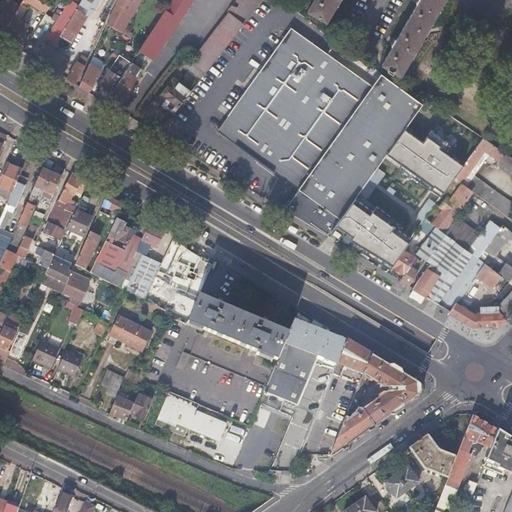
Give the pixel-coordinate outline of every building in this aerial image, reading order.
[(16,10),(19,6),(10,0),(4,0),(0,5),(5,9),(0,16),(0,29),(7,24),(12,16),(16,10)] [(20,13),(36,0),(22,0),(19,6),(16,10),(20,13)] [(37,0),(32,5),(46,13),(53,0),(37,0)] [(77,8),(81,0),(69,0),(52,29),(60,35),(77,8)] [(112,17),(109,22),(120,29),(137,0),(119,0),(110,16),(112,17)] [(171,0),(139,50),(155,60),(194,0),(171,0)] [(261,0),(234,0),(227,9),(244,22),(261,0)] [(312,0),(307,9),(326,20),(337,0),(312,0)] [(393,45),(382,64),(401,75),(444,0),(417,0),(416,2),(418,3),(397,39),(395,38),(392,44),(393,45)] [(88,14),(77,8),(60,35),(71,41),(88,14)] [(101,19),(104,21),(108,13),(104,11),(100,19),(101,19)] [(232,14),(219,30),(230,39),(231,40),(244,23),(232,14)] [(16,17),(7,24),(4,30),(19,39),(28,24),(16,17)] [(298,188),(320,156),(363,186),(422,104),(382,74),(373,87),(292,28),(218,130),(298,188)] [(219,30),(194,62),(195,63),(205,71),(230,39),(219,30)] [(43,43),(34,58),(43,64),(52,48),(54,45),(52,44),(50,47),(43,43)] [(52,48),(43,64),(60,74),(65,65),(60,62),(65,55),(52,48)] [(106,64),(111,67),(118,56),(113,53),(106,64)] [(67,78),(76,84),(88,57),(82,54),(67,78)] [(111,67),(100,83),(109,89),(119,76),(120,77),(130,63),(131,62),(119,54),(118,56),(111,67)] [(79,85),(88,91),(101,70),(89,63),(79,85)] [(120,77),(105,101),(111,105),(118,95),(122,98),(136,76),(141,69),(130,63),(120,77)] [(205,71),(195,63),(191,69),(201,77),(206,72),(205,71)] [(158,99),(175,112),(191,91),(174,78),(158,99)] [(427,108),(442,118),(446,112),(428,100),(427,108)] [(439,123),(449,130),(456,119),(446,112),(442,118),(439,123)] [(449,130),(476,147),(483,137),(469,128),(456,119),(449,130)] [(476,147),(454,176),(460,181),(472,190),(482,197),(508,215),(511,209),(511,201),(474,174),(490,153),(499,160),(498,162),(511,172),(511,156),(483,137),(476,147)] [(363,186),(320,156),(298,188),(283,211),(326,240),(339,221),(358,192),(363,186)] [(47,157),(46,158),(43,166),(50,169),(53,161),(47,157)] [(21,169),(6,162),(0,174),(0,185),(12,191),(16,182),(21,169)] [(44,189),(51,172),(52,170),(50,169),(43,166),(35,183),(30,195),(35,197),(38,192),(42,194),(44,189)] [(49,204),(61,177),(51,172),(44,189),(47,191),(42,201),(49,204)] [(72,172),(58,199),(66,203),(63,210),(72,214),(75,207),(72,205),(73,202),(70,200),(72,195),(74,195),(76,190),(81,193),(87,181),(72,172)] [(460,181),(454,176),(429,211),(435,216),(431,221),(433,223),(444,208),(440,205),(447,195),(451,198),(460,185),(458,184),(460,181)] [(472,190),(460,181),(458,184),(460,185),(451,198),(447,195),(440,205),(444,208),(433,223),(436,225),(442,230),(454,215),(455,216),(455,214),(462,206),(461,205),(472,190)] [(12,191),(1,214),(6,217),(11,205),(14,207),(23,185),(16,182),(12,191)] [(369,190),(363,186),(358,192),(364,196),(369,190)] [(364,196),(358,192),(339,221),(362,233),(365,228),(369,228),(373,231),(384,215),(362,198),(364,196)] [(123,204),(107,194),(101,205),(119,213),(123,204)] [(58,199),(48,222),(64,229),(65,227),(66,227),(72,214),(63,210),(66,203),(58,199)] [(34,205),(27,202),(18,221),(25,225),(34,205)] [(81,241),(91,218),(75,210),(64,233),(81,241)] [(480,233),(455,214),(455,216),(454,215),(442,230),(468,250),(480,233)] [(126,222),(116,217),(98,256),(108,261),(116,244),(111,242),(114,237),(130,244),(131,242),(128,240),(133,231),(124,226),(126,222)] [(491,219),(480,233),(468,250),(474,254),(499,273),(503,276),(507,279),(511,282),(511,266),(497,255),(496,255),(492,260),(482,253),(488,245),(498,253),(509,238),(511,239),(511,231),(503,225),(502,227),(491,219)] [(162,232),(147,225),(128,268),(120,287),(125,289),(144,300),(155,276),(161,263),(141,254),(142,253),(145,255),(150,244),(156,246),(162,232)] [(442,230),(436,225),(416,252),(419,255),(421,256),(420,259),(423,261),(418,270),(422,273),(427,266),(430,263),(443,271),(426,296),(439,303),(474,254),(468,250),(442,230)] [(93,230),(90,229),(75,264),(84,269),(99,237),(91,233),(93,230)] [(18,255),(25,258),(33,239),(26,236),(21,246),(22,246),(18,255)] [(99,242),(86,271),(90,273),(102,244),(99,242)] [(54,253),(34,244),(32,248),(39,251),(38,253),(42,255),(39,261),(38,264),(47,268),(54,253)] [(496,255),(497,255),(498,253),(488,245),(482,253),(492,260),(496,255)] [(413,257),(414,255),(402,249),(391,265),(404,273),(407,267),(408,264),(413,257)] [(67,250),(63,258),(71,262),(75,254),(67,250)] [(0,267),(11,272),(12,268),(18,256),(14,255),(5,251),(3,255),(0,261),(0,267)] [(63,258),(54,253),(47,268),(45,273),(41,281),(63,291),(70,276),(72,270),(68,269),(71,262),(63,258)] [(449,310),(449,311),(473,326),(486,326),(499,325),(511,311),(511,282),(507,279),(503,276),(499,273),(474,254),(439,303),(449,310)] [(27,275),(31,266),(33,261),(25,258),(18,255),(18,256),(12,268),(27,275)] [(417,258),(414,255),(413,257),(408,264),(412,267),(417,258)] [(45,273),(47,268),(38,264),(35,262),(33,261),(31,266),(45,273)] [(419,277),(413,287),(414,288),(425,295),(426,296),(443,271),(430,263),(427,266),(422,273),(419,277)] [(97,265),(93,273),(120,287),(128,268),(120,264),(115,274),(97,265)] [(11,272),(0,267),(0,275),(7,278),(11,272)] [(404,273),(400,279),(408,284),(416,272),(407,267),(404,273)] [(89,284),(70,276),(63,291),(70,294),(68,300),(79,306),(89,284)] [(425,295),(414,288),(410,295),(421,301),(425,295)] [(288,332),(199,294),(198,296),(187,321),(277,359),(288,332)] [(77,325),(84,309),(76,306),(69,322),(77,325)] [(346,338),(298,309),(288,332),(277,359),(259,402),(291,416),(268,472),(292,474),(301,451),(346,338)] [(105,331),(109,323),(88,312),(84,319),(105,331)] [(119,316),(110,334),(142,350),(151,332),(119,316)] [(0,361),(3,363),(8,351),(6,350),(16,328),(5,322),(1,330),(0,333),(0,361)] [(31,325),(22,322),(9,351),(18,355),(31,325)] [(81,324),(70,344),(78,348),(89,328),(81,324)] [(372,354),(346,338),(301,451),(303,455),(330,454),(345,418),(353,399),(359,386),(362,377),(364,374),(372,354)] [(59,348),(41,340),(32,360),(51,368),(59,348)] [(82,359),(65,351),(58,369),(75,376),(82,359)] [(402,372),(372,354),(364,374),(370,377),(378,382),(376,382),(377,384),(378,384),(378,385),(382,387),(387,387),(387,391),(382,391),(379,394),(377,397),(376,398),(375,397),(374,398),(375,399),(362,409),(361,408),(358,409),(354,412),(355,413),(350,417),(350,418),(349,419),(345,418),(330,454),(330,455),(331,456),(418,393),(418,388),(417,381),(402,372)] [(108,370),(102,383),(108,386),(106,392),(115,396),(116,396),(122,381),(123,377),(108,370)] [(359,386),(353,399),(358,404),(365,388),(362,387),(359,386)] [(195,411),(198,405),(168,392),(167,395),(155,423),(182,435),(186,426),(217,440),(225,424),(195,411)] [(151,399),(137,394),(133,403),(129,412),(143,418),(151,399)] [(115,396),(109,413),(126,419),(129,412),(133,403),(116,396),(115,396)] [(474,413),(473,415),(490,426),(494,419),(480,411),(474,413)] [(456,456),(448,477),(438,503),(434,511),(442,511),(445,506),(448,507),(455,488),(460,477),(462,478),(471,454),(469,453),(471,447),(468,446),(469,443),(472,444),(474,441),(491,448),(498,430),(490,426),(473,415),(470,421),(456,456)] [(511,438),(498,430),(491,448),(484,466),(502,474),(504,468),(510,471),(509,473),(511,474),(511,472),(511,438)] [(428,434),(410,446),(425,467),(448,477),(456,456),(442,451),(444,447),(442,446),(440,443),(437,445),(428,434)] [(408,465),(385,481),(389,487),(386,489),(390,493),(392,492),(396,497),(419,481),(408,465)] [(464,496),(471,498),(477,483),(472,481),(470,487),(468,487),(464,496)] [(65,511),(72,497),(60,492),(52,511),(65,511)] [(511,511),(511,493),(503,511),(511,511)] [(365,495),(343,511),(374,511),(376,511),(365,495)] [(80,511),(93,511),(96,505),(85,501),(80,511)] [(8,502),(3,511),(15,511),(18,505),(8,502)]
